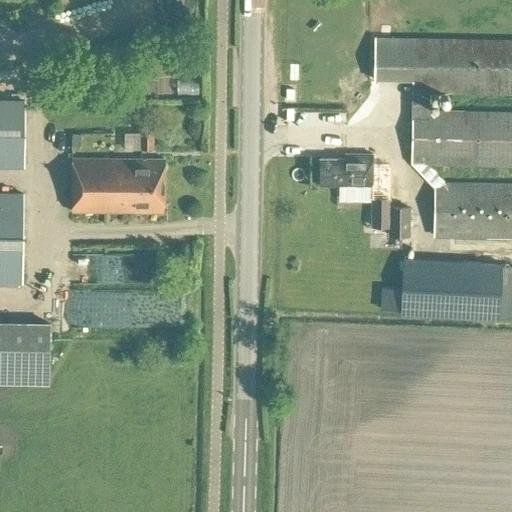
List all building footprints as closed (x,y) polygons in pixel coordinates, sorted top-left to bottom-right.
[(511,40),(413,38),(375,38),(374,81),(412,81),(411,163),(412,163),(412,162),(511,164),(511,112),(429,111),(429,91),(511,92),(511,40)] [(0,165),(23,165),(24,99),(0,99),(0,165)] [(140,149),(140,131),(124,131),(124,150),(140,149)] [(153,131),(140,131),(140,149),(153,149),(153,131)] [(71,145),(80,145),(81,133),(71,133),(71,145)] [(319,185),(372,185),(372,153),(345,153),(345,158),(319,157),(319,185)] [(71,211),(163,211),(164,158),(72,158),(71,211)] [(434,235),(511,236),(511,184),(434,183),(434,235)] [(0,281),(22,282),(23,193),(0,193),(0,281)] [(371,227),(387,227),(387,237),(410,237),(410,207),(390,207),(390,198),(371,198),(371,227)] [(457,260),(454,314),(479,315),(498,316),(501,262),(457,260)] [(0,321),(0,384),(49,385),(50,322),(0,321)]
